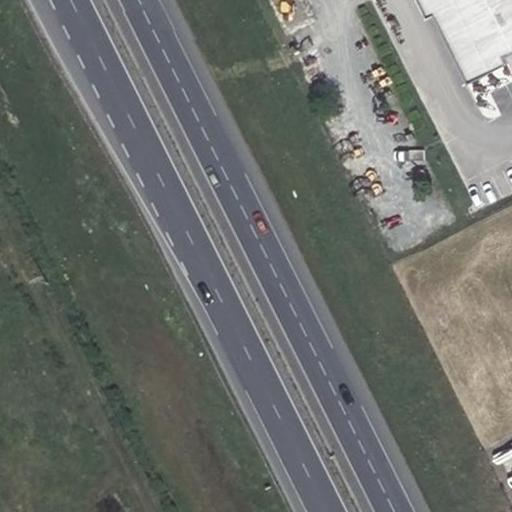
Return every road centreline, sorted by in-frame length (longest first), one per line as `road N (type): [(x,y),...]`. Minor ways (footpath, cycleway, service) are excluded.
road 1 (motorway): [(71,0),(328,511)]
road 2 (motorway): [(402,511),(146,0)]
